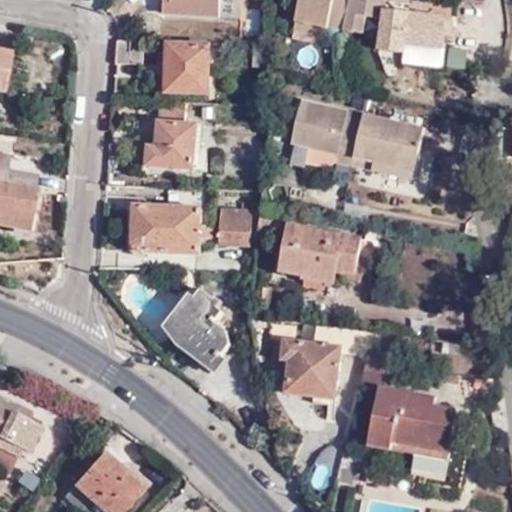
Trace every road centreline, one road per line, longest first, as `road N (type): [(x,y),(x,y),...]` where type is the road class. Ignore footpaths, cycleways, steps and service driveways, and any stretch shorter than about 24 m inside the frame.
road 1 (residential): [(0,3),(66,16),(87,29),(93,44),(73,311),(61,343)]
road 2 (residential): [(511,422),(477,149),(483,112),(511,103)]
road 3 (secondary): [(262,511),(150,404),(61,343)]
